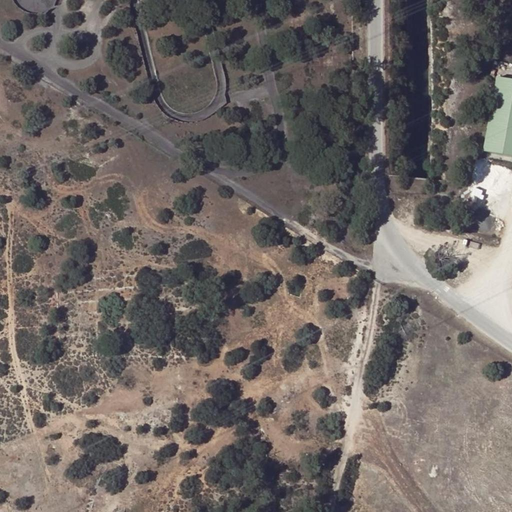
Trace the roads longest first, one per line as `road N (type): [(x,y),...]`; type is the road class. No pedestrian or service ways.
road 1 (unknown): [(0,46),(173,154),(218,173),(256,171),(271,160),(279,129),(270,92)]
road 2 (track): [(397,243),(382,269),(331,511)]
road 3 (unknown): [(203,0),(220,104),(183,118),(160,101)]
